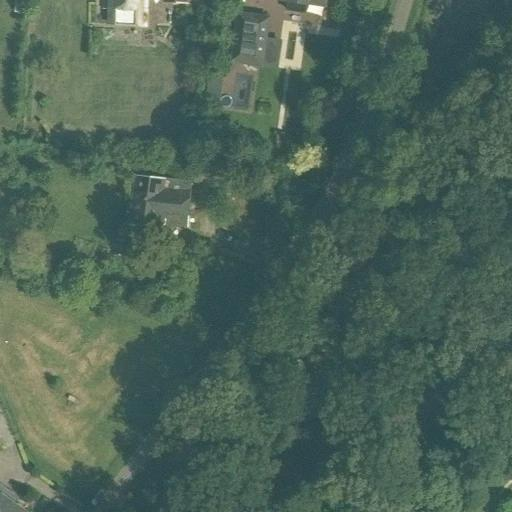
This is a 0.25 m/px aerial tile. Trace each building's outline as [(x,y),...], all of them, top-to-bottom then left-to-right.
[(103,0),(103,9),(148,10),(147,0),(163,0),(164,2),(188,3),(187,0),(103,0)] [(281,0),(289,1),(287,10),(305,13),(306,4),(324,6),(325,0),(281,0)] [(238,16),(232,62),(264,66),(270,20),(238,16)] [(212,150),(204,184),(223,188),(231,154),(212,150)] [(131,225),(157,228),(158,224),(186,227),(191,183),(136,177),(131,225)] [(113,256),(126,259),(129,243),(116,240),(113,256)] [(80,293),(100,298),(102,288),(89,285),(91,273),(84,272),(80,293)] [(0,511),(25,511),(14,504),(18,499),(0,486),(0,511)]
